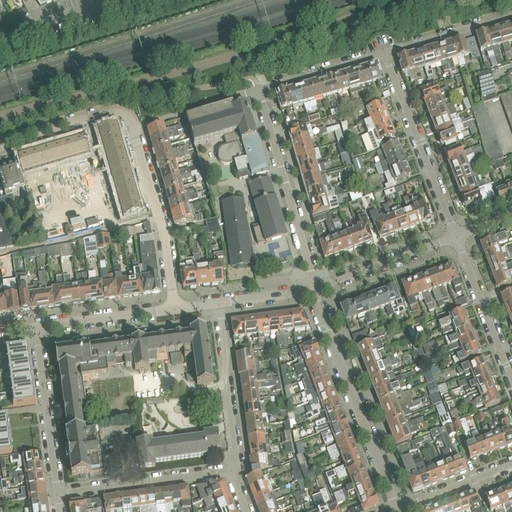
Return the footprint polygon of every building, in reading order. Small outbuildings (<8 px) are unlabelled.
[(6,0),(11,9),(15,8),(13,2),(12,0),(6,0)] [(21,19),(29,15),(26,10),(18,14),(21,19)] [(4,13),(0,15),(4,22),(8,19),(4,13)] [(502,28),(499,29),(503,45),(507,60),(511,59),(509,54),(511,53),(508,44),(511,42),(511,36),(508,24),(503,26),(502,28)] [(0,28),(0,39),(1,41),(9,36),(3,27),(0,28)] [(503,45),(499,29),(496,30),(495,28),(492,29),(491,31),(487,32),(495,58),(497,67),(503,65),(498,47),(503,45)] [(488,60),(489,60),(495,58),(487,32),(483,34),(481,33),(477,33),(476,35),(476,36),(480,52),(485,50),(488,60)] [(480,58),(474,38),(464,41),(463,39),(463,40),(461,38),(458,39),(457,41),(453,42),(458,58),(460,68),(465,67),(462,57),(468,55),(470,54),(472,60),(480,58)] [(446,44),(441,46),(449,71),(450,74),(452,74),(455,73),(452,60),(458,58),(453,42),(452,43),(450,42),(447,43),(446,44)] [(435,46),(431,47),(435,65),(441,63),(443,73),(449,71),(441,46),(437,47),(435,46)] [(435,65),(431,47),(426,49),(425,51),(420,52),(424,68),(427,78),(433,76),(430,66),(435,65)] [(414,54),(409,55),(417,81),(422,79),(420,69),(424,68),(420,52),(419,52),(417,51),(415,52),(414,54)] [(411,82),(417,81),(409,55),(405,56),(403,55),(400,56),(399,58),(398,59),(402,74),(408,72),(411,82)] [(369,67),(368,67),(372,84),(377,82),(381,92),(387,90),(377,64),(374,65),(373,64),(369,65),(369,67)] [(373,87),(372,84),(368,67),(366,67),(365,67),(362,68),(361,69),(356,70),(362,90),(373,87)] [(346,73),(345,74),(349,90),(360,87),(361,91),(362,90),(356,70),(351,72),(350,71),(346,72),(346,73)] [(478,74),(479,81),(492,76),(491,70),(484,72),(478,74)] [(338,76),(333,77),(338,93),(349,90),(345,74),(343,74),(342,73),(338,74),(338,76)] [(327,97),(338,93),(333,77),(333,76),(327,78),(327,79),(322,80),(327,97)] [(495,94),(492,76),(479,81),(482,99),(495,94)] [(311,83),(310,84),(315,100),(327,97),(322,80),(316,82),(315,81),(312,82),(311,83)] [(317,107),(315,100),(310,84),(309,84),(308,83),(304,84),(304,86),(299,87),(304,103),(305,110),(317,107)] [(425,103),(449,94),(456,91),(454,85),(438,92),(435,86),(430,89),(430,88),(423,91),(420,92),(421,93),(420,95),(421,98),(423,99),(425,103)] [(292,107),(304,103),(299,87),(293,89),(292,88),(287,89),(292,107)] [(292,107),(287,89),(276,92),(282,112),(286,111),(290,123),(285,125),(287,131),(298,127),(292,107)] [(428,113),(429,113),(444,108),(453,104),(444,107),(442,102),(451,99),(449,94),(425,103),(426,107),(426,109),(426,112),(428,113)] [(483,104),(496,100),(495,94),(482,99),(482,104),(483,104)] [(502,104),(511,101),(511,94),(500,98),(502,104)] [(351,110),(353,115),(367,110),(371,121),(386,115),(384,110),(385,109),(386,108),(385,106),(384,105),(382,105),(380,100),(370,104),(366,105),(363,106),(355,109),(351,110)] [(355,109),(363,106),(361,100),(353,103),(355,109)] [(248,114),(251,113),(249,105),(245,106),(244,102),(245,102),(245,101),(186,119),(194,147),(223,138),(225,147),(224,148),(223,148),(222,148),(222,149),(221,149),(220,150),(219,151),(219,152),(218,153),(218,154),(218,155),(218,156),(218,157),(218,158),(218,159),(218,160),(219,161),(219,162),(220,162),(221,163),(222,164),(223,164),(224,165),(225,165),(226,165),(228,165),(229,165),(234,164),(239,180),(268,172),(258,137),(257,138),(258,138),(255,139),(248,114)] [(511,101),(502,104),(505,111),(511,108),(511,101)] [(351,110),(355,109),(353,103),(341,106),(342,108),(343,113),(351,110)] [(455,109),(453,104),(444,108),(429,113),(431,118),(430,120),(431,125),(448,118),(457,115),(455,109)] [(472,109),(474,115),(486,110),(483,104),(482,104),(472,108),(472,109)] [(488,116),(486,110),(474,115),(475,121),(488,116)] [(371,121),(375,132),(390,126),(389,121),(390,120),(390,118),(389,117),(388,116),(386,116),(386,115),(371,121)] [(475,121),(477,127),(490,122),(488,116),(475,121)] [(435,130),(437,134),(467,123),(465,118),(459,120),(459,119),(450,123),(448,118),(431,125),(433,129),(435,130)] [(165,130),(163,125),(147,130),(150,140),(178,132),(186,129),(183,119),(177,121),(178,126),(165,130)] [(457,143),(455,140),(456,140),(454,134),(474,126),(472,120),(467,123),(437,134),(439,139),(438,141),(439,144),(441,145),(441,146),(444,144),(445,147),(457,143)] [(492,129),(490,122),(477,127),(479,133),(492,129)] [(116,124),(98,130),(101,141),(120,135),(116,124)] [(291,139),(292,144),(308,139),(314,138),(311,126),(288,132),(289,138),(291,139)] [(391,126),(390,126),(375,132),(367,135),(374,151),(384,147),(382,142),(395,137),(393,132),(394,130),(394,129),(393,128),(392,126),(391,126)] [(479,133),(481,140),(495,135),(492,129),(479,133)] [(344,142),(341,130),(335,132),(338,144),(344,142)] [(343,132),(346,143),(352,141),(349,130),(343,132)] [(178,132),(150,140),(153,151),(170,146),(168,140),(179,137),(178,132)] [(120,135),(101,141),(104,152),(123,146),(120,135)] [(497,141),(495,135),(481,140),(483,146),(497,141)] [(84,137),(72,140),(78,159),(89,156),(84,137)] [(295,155),(296,156),(312,151),(308,139),(292,144),(294,149),(293,150),(294,154),(295,155)] [(72,140),(61,143),(67,162),(78,159),(72,140)] [(483,146),(485,152),(499,147),(497,141),(483,146)] [(338,144),(336,144),(340,155),(348,153),(344,142),(338,144)] [(61,143),(50,147),(56,165),(67,162),(61,143)] [(376,152),(380,163),(402,155),(400,150),(401,149),(401,147),(401,146),(400,145),(398,145),(398,144),(376,152)] [(123,146),(104,152),(107,163),(126,158),(123,146)] [(172,151),(170,146),(153,151),(156,161),(188,152),(186,147),(172,151)] [(447,161),(449,164),(482,152),(480,146),(462,154),(460,148),(445,154),(445,155),(444,157),(445,160),(447,161)] [(50,147),(39,150),(45,169),(56,165),(50,147)] [(485,152),(487,158),(501,153),(499,147),(485,152)] [(319,149),(312,151),(296,156),(296,157),(295,158),(296,162),(297,162),(299,167),(322,161),(319,149)] [(39,150),(28,153),(33,172),(45,169),(39,150)] [(156,161),(160,172),(176,167),(175,161),(189,157),(188,152),(156,161)] [(452,176),(468,170),(472,168),(470,163),(476,161),(475,160),(483,157),(482,152),(449,164),(451,169),(450,171),(452,176)] [(28,153),(17,156),(22,175),(33,172),(28,153)] [(504,159),(501,153),(487,158),(488,162),(489,165),(493,163),(497,162),(502,160),(504,159)] [(384,174),(406,166),(404,161),(402,156),(402,155),(380,163),(384,174)] [(126,158),(107,163),(111,174),(129,169),(126,158)] [(299,174),(301,180),(319,175),(317,168),(324,166),(323,165),(334,162),(332,158),(322,161),(299,167),(300,173),(299,174)] [(365,169),(361,158),(352,162),(356,173),(365,169)] [(24,187),(17,165),(0,170),(0,177),(6,197),(0,198),(0,199),(1,201),(4,213),(10,211),(8,205),(15,203),(11,191),(24,187)] [(406,166),(384,174),(387,183),(384,184),(386,189),(396,185),(395,183),(411,177),(409,172),(410,170),(410,169),(409,167),(408,166),(406,166)] [(160,172),(163,182),(195,173),(193,167),(178,172),(176,167),(160,172)] [(352,167),(346,169),(350,180),(356,179),(352,167)] [(129,169),(111,174),(114,185),(133,180),(129,169)] [(470,174),(468,170),(452,176),(453,180),(455,181),(457,186),(479,177),(486,174),(484,170),(480,172),(479,171),(470,174)] [(195,173),(163,182),(166,193),(183,188),(181,182),(192,179),(191,177),(196,176),(195,173)] [(356,175),(359,184),(364,182),(361,173),(356,175)] [(325,175),(302,182),(303,187),(305,188),(306,191),(306,193),(328,187),(325,175)] [(461,196),(489,185),(487,180),(481,182),(479,177),(457,186),(457,187),(457,189),(458,191),(459,192),(461,196)] [(253,230),(257,243),(258,245),(266,243),(266,244),(287,238),(270,179),(249,185),(255,204),(254,204),(261,228),(253,230)] [(133,180),(114,185),(117,196),(136,191),(133,180)] [(500,205),(511,201),(505,183),(494,188),(500,205)] [(491,191),(489,185),(461,196),(463,200),(462,203),(463,205),(465,206),(465,207),(481,201),(478,196),(491,191)] [(309,205),(326,200),(334,198),(334,197),(335,196),(334,191),(332,190),(331,186),(328,187),(306,193),(307,197),(308,198),(307,199),(308,203),(309,204),(309,205)] [(401,186),(394,188),(396,194),(403,191),(401,186)] [(184,193),(183,188),(166,193),(168,203),(201,193),(199,188),(184,193)] [(394,188),(386,191),(388,197),(396,194),(394,188)] [(136,191),(117,196),(120,207),(139,202),(136,191)] [(168,203),(171,214),(189,208),(187,203),(198,200),(198,198),(202,197),(201,193),(168,203)] [(414,226),(419,224),(409,197),(408,193),(401,195),(407,210),(402,212),(409,230),(414,228),(414,226)] [(419,205),(415,195),(409,197),(419,224),(432,220),(426,202),(419,205)] [(251,265),(247,231),(242,199),(222,202),(226,232),(231,267),(231,268),(239,267),(239,269),(244,268),(244,266),(251,265)] [(326,200),(309,205),(310,205),(311,210),(310,211),(312,218),(329,211),(326,200)] [(139,202),(120,207),(123,218),(142,213),(139,202)] [(409,230),(402,212),(398,214),(394,202),(388,204),(398,232),(403,231),(404,231),(409,230)] [(398,232),(388,204),(382,206),(386,218),(382,220),(388,237),(393,235),(394,234),(398,232)] [(189,208),(171,214),(174,226),(203,222),(201,215),(195,217),(192,207),(189,208)] [(380,239),(382,238),(383,239),(388,237),(382,220),(381,217),(377,219),(373,208),(368,210),(374,226),(375,226),(380,239)] [(359,226),(357,226),(364,246),(369,244),(370,243),(372,242),(367,229),(368,229),(362,212),(355,214),(357,219),(356,220),(359,226)] [(4,213),(0,214),(0,251),(15,248),(4,213)] [(343,253),(333,226),(329,214),(313,219),(314,225),(325,221),(331,239),(324,241),(318,226),(315,227),(324,260),(327,259),(329,260),(339,256),(339,254),(343,253)] [(341,216),(347,233),(353,249),(358,247),(359,248),(364,246),(357,226),(355,227),(356,229),(353,230),(349,220),(346,214),(341,216)] [(147,237),(139,238),(144,274),(146,274),(146,278),(141,279),(143,296),(160,293),(152,236),(151,230),(151,229),(150,229),(149,223),(150,223),(149,223),(143,224),(144,231),(146,231),(147,237)] [(353,249),(347,233),(343,234),(339,224),(333,226),(343,253),(347,251),(349,252),(352,251),(353,249)] [(71,227),(65,228),(67,237),(73,236),(74,236),(74,235),(71,227)] [(218,227),(207,228),(197,229),(204,235),(207,234),(207,235),(220,233),(218,227)] [(135,237),(134,228),(121,230),(123,238),(135,237)] [(175,231),(177,237),(187,236),(187,234),(190,234),(190,229),(175,231)] [(121,230),(109,234),(109,235),(110,240),(123,238),(121,230)] [(480,245),(482,249),(481,250),(483,255),(498,249),(497,245),(511,240),(509,234),(480,245)] [(109,235),(96,237),(98,250),(104,249),(104,248),(111,247),(110,240),(109,235)] [(95,237),(83,240),(84,247),(86,256),(99,254),(98,250),(96,237),(95,237)] [(60,246),(59,247),(60,257),(60,259),(73,258),(71,244),(60,246)] [(195,267),(197,287),(203,286),(203,287),(209,287),(209,285),(211,285),(208,265),(201,266),(198,249),(196,250),(196,245),(192,245),(194,259),(195,267)] [(59,247),(47,249),(48,255),(48,259),(60,257),(59,247)] [(46,248),(35,250),(36,257),(48,255),(47,249),(46,248)] [(486,260),(487,263),(511,253),(511,251),(510,248),(499,252),(498,249),(483,255),(485,259),(486,260)] [(35,251),(23,253),(25,263),(28,262),(27,260),(36,259),(36,258),(36,257),(35,250),(35,251)] [(215,264),(208,265),(211,285),(212,285),(212,286),(218,285),(218,284),(223,283),(221,271),(225,270),(225,268),(223,252),(213,254),(215,264)] [(488,267),(489,271),(505,265),(504,263),(511,259),(511,253),(487,263),(488,266),(488,267)] [(186,257),(180,258),(184,288),(190,288),(190,289),(198,288),(197,287),(195,267),(194,259),(187,260),(186,257)] [(118,299),(131,297),(128,281),(122,281),(119,261),(113,261),(115,275),(118,299)] [(493,277),(494,280),(511,272),(511,263),(505,266),(505,265),(489,271),(491,276),(493,277)] [(446,266),(441,268),(448,285),(452,284),(456,295),(462,293),(452,266),(448,267),(446,266)] [(443,287),(448,285),(441,268),(436,270),(436,272),(431,273),(442,300),(443,304),(448,302),(443,287)] [(100,270),(102,283),(104,301),(118,299),(115,275),(108,276),(107,269),(100,270)] [(131,297),(143,296),(141,279),(140,270),(133,271),(135,280),(128,281),(131,297)] [(511,272),(494,280),(495,283),(497,288),(497,289),(511,283),(510,280),(511,278),(511,272)] [(48,308),(55,307),(53,292),(47,292),(45,273),(38,273),(39,283),(43,308),(46,307),(48,308)] [(95,273),(89,274),(92,301),(96,300),(97,302),(104,301),(102,283),(96,284),(95,273)] [(436,302),(442,300),(431,273),(421,277),(427,293),(432,291),(436,302)] [(80,302),(92,301),(89,274),(82,275),(83,286),(77,286),(80,302)] [(67,304),(80,302),(77,286),(72,287),(70,277),(64,278),(67,304)] [(415,278),(410,280),(416,297),(421,295),(426,306),(429,312),(433,310),(427,293),(421,277),(417,279),(415,278)] [(63,305),(67,304),(64,278),(57,279),(58,289),(52,290),(53,292),(55,307),(61,306),(63,305)] [(16,282),(18,295),(20,312),(31,310),(28,288),(27,280),(16,282)] [(406,298),(403,299),(407,311),(411,309),(413,314),(418,312),(413,301),(417,299),(416,297),(410,280),(405,282),(404,283),(402,284),(407,298),(406,298)] [(7,314),(20,312),(18,295),(11,296),(9,281),(3,281),(7,314)] [(39,308),(43,308),(39,283),(32,284),(33,287),(28,288),(31,310),(38,310),(39,308)] [(385,291),(393,314),(394,315),(398,313),(399,314),(407,311),(403,299),(400,300),(399,300),(394,287),(391,288),(391,287),(387,288),(388,290),(385,291)] [(374,295),(379,309),(385,307),(388,316),(393,314),(385,291),(379,293),(379,292),(375,293),(376,294),(374,295)] [(503,303),(504,305),(511,302),(511,291),(500,296),(501,297),(503,303)] [(368,297),(363,299),(372,323),(377,321),(373,311),(379,309),(374,295),(372,295),(371,294),(368,296),(368,297)] [(467,305),(465,298),(455,302),(458,309),(467,305)] [(359,322),(365,320),(366,325),(372,323),(363,299),(357,301),(357,300),(353,301),(354,302),(351,303),(357,318),(359,322)] [(351,320),(357,318),(351,303),(350,304),(349,302),(346,304),(346,305),(341,307),(340,306),(350,331),(355,329),(351,320)] [(298,311),(291,312),(294,331),(306,329),(306,334),(308,335),(312,333),(304,312),(298,312),(298,311)] [(439,330),(440,329),(466,319),(466,317),(466,316),(465,312),(463,311),(441,319),(443,323),(437,325),(439,330)] [(288,331),(294,331),(291,312),(284,313),(284,314),(280,315),(284,347),(289,346),(288,331)] [(274,314),(267,315),(270,334),(276,333),(278,347),(284,347),(280,315),(274,316),(274,314)] [(260,316),(261,317),(256,318),(259,340),(264,339),(264,335),(270,334),(267,315),(260,316)] [(250,317),(244,318),(246,337),(252,336),(253,341),(259,340),(256,318),(250,319),(250,317)] [(416,327),(426,323),(424,317),(414,321),(416,327)] [(240,338),(246,337),(244,318),(237,319),(237,321),(231,321),(234,343),(240,343),(240,338)] [(453,330),(455,334),(471,327),(469,323),(468,323),(466,319),(440,329),(442,334),(453,330)] [(412,327),(406,329),(409,336),(415,334),(413,328),(412,327)] [(445,341),(447,346),(473,336),(472,334),(473,332),(471,327),(455,334),(456,337),(445,341)] [(58,368),(67,432),(99,428),(84,430),(81,407),(86,407),(82,377),(109,374),(108,368),(117,366),(116,360),(125,359),(126,367),(135,366),(135,370),(149,369),(148,364),(157,363),(156,354),(183,351),(184,358),(193,356),(197,386),(213,383),(206,329),(190,331),(190,333),(89,347),(89,346),(55,350),(57,368),(58,368)] [(369,341),(367,337),(365,331),(352,337),(356,347),(369,341)] [(360,357),(361,358),(362,359),(376,353),(382,351),(381,346),(393,342),(390,335),(389,336),(357,348),(359,353),(359,354),(360,357)] [(425,336),(425,335),(420,337),(424,346),(430,343),(427,336),(425,336)] [(460,347),(461,350),(477,344),(476,340),(474,340),(473,336),(447,346),(449,351),(460,347)] [(410,340),(408,341),(410,347),(412,346),(419,344),(417,338),(410,340)] [(317,347),(316,346),(315,344),(300,349),(299,347),(289,352),(288,350),(278,352),(278,355),(289,354),(291,359),(293,358),(294,361),(298,360),(319,352),(317,347)] [(466,359),(480,353),(479,351),(479,349),(477,344),(461,350),(462,353),(452,358),(454,364),(466,360),(466,359)] [(28,347),(6,350),(6,351),(7,351),(8,361),(7,361),(7,362),(30,359),(28,347)] [(424,359),(420,350),(415,352),(419,361),(424,359)] [(321,357),(319,352),(298,360),(300,365),(295,367),(297,372),(322,363),(320,358),(321,357)] [(427,355),(425,355),(426,359),(428,364),(433,362),(430,353),(431,353),(431,352),(427,354),(427,355)] [(236,355),(237,366),(258,363),(257,358),(253,358),(252,353),(236,355)] [(363,366),(364,367),(366,370),(394,359),(392,354),(379,359),(377,355),(376,353),(362,359),(363,362),(362,363),(363,366)] [(181,354),(170,355),(171,365),(182,364),(181,354)] [(400,357),(394,359),(366,370),(368,375),(367,377),(369,380),(370,380),(370,381),(385,376),(383,371),(402,364),(400,357)] [(30,359),(7,362),(8,362),(9,372),(9,373),(31,370),(30,359)] [(485,364),(484,364),(483,361),(469,366),(468,365),(461,368),(461,370),(457,372),(459,377),(464,375),(464,376),(471,374),(486,368),(485,364)] [(237,366),(239,376),(255,374),(254,369),(259,369),(258,363),(237,366)] [(324,367),(322,363),(297,372),(299,377),(303,376),(305,381),(306,380),(327,372),(325,367),(324,367)] [(488,373),(486,368),(471,374),(472,377),(461,381),(463,387),(489,377),(488,374),(488,373)] [(31,370),(9,373),(11,384),(10,384),(33,381),(31,370)] [(428,372),(423,374),(427,385),(434,382),(432,376),(430,372),(430,371),(428,372)] [(303,388),(304,393),(330,383),(328,379),(329,377),(327,372),(306,380),(308,386),(303,388)] [(256,379),(255,374),(239,376),(239,383),(241,383),(241,387),(274,382),(273,377),(256,379)] [(370,381),(371,383),(371,384),(371,385),(372,388),(373,389),(375,394),(403,383),(401,378),(401,377),(395,379),(393,375),(386,377),(385,376),(370,381)] [(287,376),(282,378),(284,388),(288,387),(291,386),(289,381),(287,376)] [(476,388),(477,391),(493,385),(492,381),(490,380),(489,377),(463,387),(465,392),(476,388)] [(33,381),(10,384),(10,385),(11,384),(12,395),(11,395),(12,396),(34,393),(33,381)] [(240,390),(241,397),(258,395),(257,390),(275,388),(276,393),(281,392),(279,381),(274,382),(241,387),(242,390),(240,390)] [(435,382),(428,385),(432,395),(437,393),(439,392),(438,388),(435,382)] [(313,401),(319,399),(335,393),(333,387),(331,387),(330,383),(304,393),(306,398),(311,396),(313,401)] [(403,383),(375,394),(376,397),(377,398),(376,399),(378,402),(379,403),(379,404),(394,398),(402,395),(401,391),(405,389),(403,383)] [(438,388),(439,392),(440,396),(449,392),(446,385),(438,388)] [(463,407),(470,404),(496,394),(495,391),(495,390),(493,385),(477,391),(479,394),(461,401),(463,407)] [(449,392),(440,396),(441,397),(443,396),(446,404),(452,402),(449,392)] [(34,393),(12,396),(14,406),(13,406),(13,407),(36,404),(34,393)] [(335,393),(319,399),(321,404),(310,408),(312,413),(338,403),(336,399),(337,397),(335,393)] [(394,398),(379,404),(382,411),(383,414),(412,403),(408,393),(399,397),(401,402),(396,404),(394,398)] [(441,403),(437,393),(428,397),(432,407),(441,403)] [(497,397),(496,394),(470,404),(472,409),(483,405),(485,409),(499,403),(497,397)] [(258,400),(258,395),(241,397),(242,404),(244,404),(244,407),(272,404),(283,402),(282,398),(271,399),(271,398),(258,400)] [(292,397),(290,398),(286,399),(288,407),(295,404),(292,397)] [(412,403),(383,414),(385,419),(384,419),(386,423),(387,424),(407,417),(410,415),(409,411),(419,407),(421,402),(420,400),(412,404),(412,403)] [(325,414),(327,419),(343,413),(341,408),(339,407),(338,403),(312,413),(306,416),(308,421),(325,414)] [(272,407),(272,404),(244,407),(245,411),(243,411),(244,418),(265,415),(265,410),(268,410),(270,407),(272,407)] [(287,417),(288,422),(294,420),(290,410),(288,411),(286,412),(287,417)] [(455,410),(449,412),(453,421),(459,419),(455,410)] [(345,417),(343,413),(327,419),(329,425),(318,429),(320,433),(346,423),(344,419),(345,417)] [(446,415),(442,417),(446,427),(451,425),(452,425),(448,414),(446,415)] [(483,414),(476,417),(479,425),(486,422),(483,414)] [(246,425),(247,428),(266,425),(269,425),(267,415),(265,415),(244,418),(245,425),(246,425)] [(7,417),(0,418),(0,430),(9,430),(7,417)] [(389,432),(390,432),(391,436),(424,423),(422,418),(410,423),(408,418),(407,417),(387,424),(388,427),(387,428),(389,432)] [(511,445),(511,444),(511,443),(511,430),(510,431),(505,417),(495,420),(496,424),(506,447),(511,445)] [(464,446),(470,460),(471,460),(472,461),(476,459),(477,458),(479,457),(469,431),(466,424),(464,420),(452,425),(451,425),(455,434),(463,431),(468,445),(464,446)] [(486,424),(496,450),(499,449),(501,449),(506,447),(496,424),(493,425),(492,422),(486,424)] [(348,429),(346,423),(320,433),(321,435),(325,445),(335,441),(351,435),(350,430),(348,429)] [(424,423),(391,436),(393,439),(393,441),(394,445),(395,445),(395,446),(396,446),(411,440),(409,435),(426,429),(424,423)] [(494,451),(496,450),(486,424),(481,426),(485,437),(482,439),(488,454),(493,452),(494,451)] [(246,432),(247,438),(263,436),(268,436),(267,431),(266,425),(247,428),(247,431),(246,432)] [(466,473),(465,471),(466,471),(460,457),(456,458),(449,438),(456,435),(455,434),(451,425),(446,427),(439,430),(441,435),(447,450),(456,475),(459,474),(460,475),(466,473)] [(99,428),(67,432),(66,433),(68,448),(65,448),(67,461),(69,461),(72,476),(104,472),(99,428)] [(488,454),(482,439),(478,440),(474,429),(469,431),(479,457),(482,455),(484,456),(488,454)] [(9,430),(0,430),(0,442),(10,441),(9,430)] [(441,435),(439,430),(430,433),(431,435),(433,440),(436,438),(436,437),(441,435)] [(137,442),(140,469),(155,467),(155,463),(208,456),(207,452),(220,450),(218,431),(203,433),(204,437),(152,444),(152,440),(137,442)] [(289,433),(285,433),(281,434),(282,444),(284,444),(290,443),(289,433)] [(327,451),(329,456),(354,446),(353,441),(353,440),(351,435),(335,441),(337,447),(327,451)] [(249,445),(250,449),(270,446),(269,440),(264,441),(263,436),(247,438),(248,446),(249,445)] [(423,444),(422,439),(413,442),(415,447),(423,444)] [(10,441),(0,442),(0,455),(12,454),(10,441)] [(290,443),(284,444),(285,454),(292,453),(290,443)] [(301,443),(296,445),(298,456),(305,453),(301,443)] [(410,443),(396,449),(413,493),(423,489),(422,488),(413,465),(409,455),(414,453),(410,443)] [(270,446),(250,449),(250,452),(249,452),(250,459),(271,456),(270,446)] [(341,457),(343,462),(360,456),(359,455),(357,450),(356,450),(354,446),(329,456),(331,461),(341,457)] [(432,448),(427,450),(429,456),(439,482),(442,480),(444,481),(448,479),(442,464),(439,465),(432,448)] [(447,450),(442,452),(446,462),(442,464),(448,479),(453,477),(454,476),(456,475),(447,450)] [(300,467),(305,466),(311,463),(309,458),(305,459),(303,454),(305,453),(298,456),(296,457),(300,467)] [(42,454),(10,458),(10,459),(11,465),(17,464),(17,468),(23,467),(43,464),(43,460),(41,460),(41,455),(42,455),(42,454)] [(271,456),(250,459),(250,461),(251,470),(259,469),(274,467),(278,467),(281,466),(279,461),(273,462),(273,456),(271,456)] [(361,460),(360,456),(343,462),(345,467),(325,475),(327,479),(331,478),(337,476),(362,466),(361,462),(361,460)] [(429,456),(424,458),(428,469),(425,471),(431,486),(436,484),(437,483),(439,482),(429,456)] [(421,462),(413,465),(422,488),(425,487),(426,488),(431,486),(425,471),(421,462)] [(24,472),(8,474),(9,480),(13,479),(43,475),(43,470),(44,470),(43,464),(23,467),(24,472)] [(305,466),(300,467),(304,477),(312,474),(310,470),(307,471),(305,466)] [(349,477),(351,482),(367,476),(365,471),(364,470),(362,466),(337,476),(339,481),(349,477)] [(260,474),(259,469),(251,470),(251,472),(252,476),(252,477),(245,480),(247,486),(248,486),(250,489),(268,482),(266,477),(262,478),(260,474)] [(294,472),(291,473),(295,483),(297,482),(303,480),(299,470),(294,472)] [(44,480),(43,475),(13,479),(14,486),(25,485),(26,488),(46,486),(45,480),(44,480)] [(370,486),(369,482),(369,480),(367,476),(351,482),(353,487),(342,491),(345,496),(355,492),(370,486)] [(297,482),(301,492),(304,491),(306,490),(303,480),(297,482)] [(271,481),(268,482),(250,489),(251,492),(250,493),(252,500),(268,494),(272,492),(270,487),(273,486),(271,481)] [(224,482),(196,486),(196,487),(200,499),(201,501),(203,501),(213,497),(227,491),(224,482)] [(17,498),(18,501),(46,497),(46,496),(47,495),(47,492),(46,491),(45,487),(46,486),(26,488),(26,489),(20,490),(21,497),(17,498)] [(357,498),(359,502),(375,496),(373,491),(372,490),(370,486),(355,492),(345,496),(347,502),(357,498)] [(191,511),(188,487),(179,488),(181,511),(187,511),(191,511)] [(507,487),(502,489),(508,505),(510,510),(511,509),(511,489),(511,487),(509,488),(507,487)] [(181,511),(179,488),(171,490),(172,504),(173,511),(178,511),(177,511),(181,511)] [(497,493),(494,494),(500,511),(506,511),(505,506),(508,505),(502,489),(497,491),(497,493)] [(172,504),(171,490),(162,491),(164,511),(170,511),(173,511),(172,504)] [(325,490),(320,492),(320,494),(327,511),(337,511),(335,506),(332,507),(325,490)] [(164,511),(162,491),(154,492),(156,511),(164,511)] [(213,497),(203,501),(206,508),(231,499),(227,491),(213,497)] [(333,494),(335,500),(345,496),(342,491),(333,494)] [(156,511),(154,492),(145,493),(148,511),(156,511)] [(468,495),(465,496),(471,511),(481,511),(474,492),(473,492),(472,492),(468,493),(468,495)] [(148,511),(145,493),(137,494),(139,511),(148,511)] [(298,493),(293,495),(299,508),(303,506),(303,505),(300,498),(300,497),(298,493)] [(139,511),(137,494),(129,495),(131,511),(139,511)] [(256,505),(257,509),(276,502),(274,497),(270,498),(268,494),(252,500),(255,506),(256,505)] [(327,511),(320,494),(312,497),(315,507),(317,511),(327,511)] [(485,497),(490,511),(494,510),(494,511),(500,511),(494,494),(491,495),(490,494),(486,495),(485,497)] [(131,511),(129,495),(120,496),(122,511),(131,511)] [(122,511),(120,496),(112,497),(114,511),(122,511)] [(345,496),(335,500),(337,506),(347,502),(345,496)] [(377,501),(375,496),(359,502),(361,507),(351,511),(350,511),(364,511),(378,507),(376,502),(377,501)] [(461,496),(456,498),(461,511),(471,511),(465,496),(462,497),(461,496)] [(46,498),(46,497),(18,501),(27,500),(29,510),(48,508),(47,503),(48,502),(48,499),(46,498)] [(114,511),(112,497),(104,498),(105,511),(114,511)] [(450,501),(448,502),(451,511),(461,511),(456,498),(451,500),(450,501)] [(69,511),(76,511),(86,511),(85,506),(96,505),(97,509),(103,508),(102,499),(68,503),(69,511)] [(212,511),(221,511),(234,507),(231,499),(206,508),(203,510),(204,511),(209,511),(212,511)] [(277,511),(279,511),(276,502),(257,509),(259,511),(257,511),(277,511)] [(443,503),(438,505),(441,511),(451,511),(448,502),(445,503),(443,503)]
